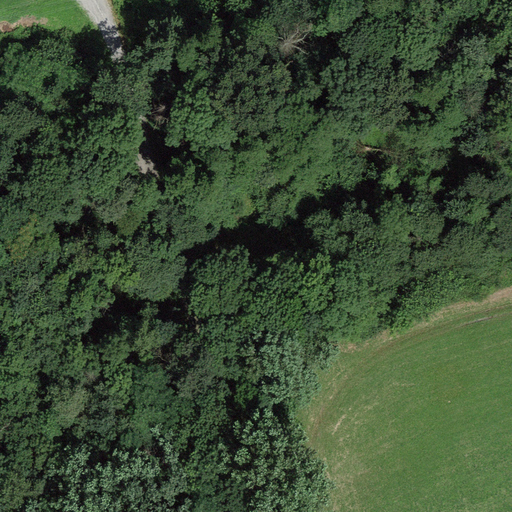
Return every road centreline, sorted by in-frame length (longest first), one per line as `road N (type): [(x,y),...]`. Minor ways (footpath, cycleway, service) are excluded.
road 1 (track): [(256,511),(101,0)]
road 2 (track): [(511,306),(385,344),(350,374),(319,429),(308,475),(311,511)]
